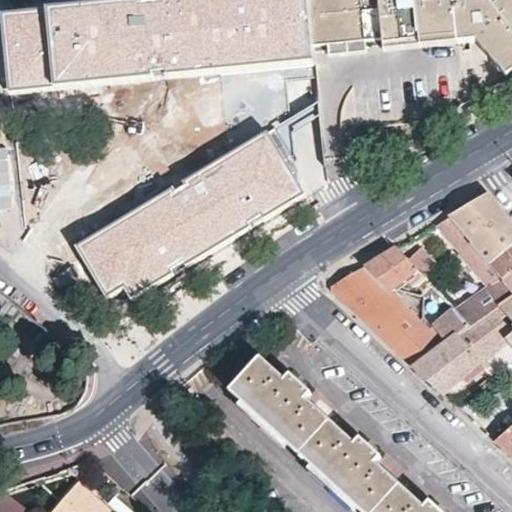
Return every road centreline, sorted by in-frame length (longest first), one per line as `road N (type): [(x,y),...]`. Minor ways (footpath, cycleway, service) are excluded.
road 1 (residential): [(278,270),(511,485)]
road 2 (unknown): [(316,307),(300,360),(466,511)]
road 3 (unknown): [(366,209),(340,178),(327,95),(342,69),(445,64)]
road 4 (secondary): [(278,270),(324,231),(476,149)]
road 5 (secondary): [(109,404),(278,270)]
road 6 (residential): [(0,267),(91,352),(109,404)]
